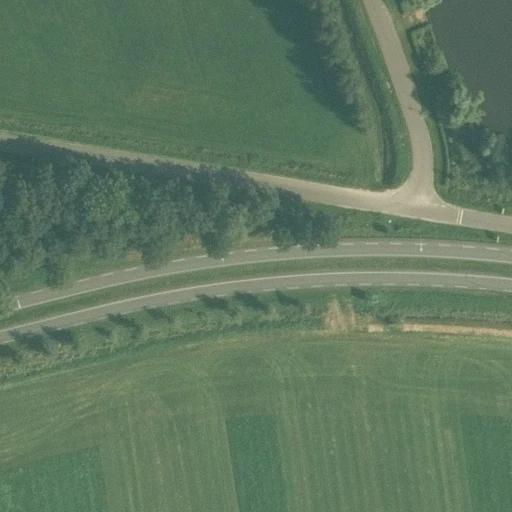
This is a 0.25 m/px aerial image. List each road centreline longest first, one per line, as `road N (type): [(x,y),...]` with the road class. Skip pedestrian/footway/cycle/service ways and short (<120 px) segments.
road 1 (primary): [(0,338),(264,285),(397,277),(511,286)]
road 2 (primary): [(511,257),(337,248),(159,270),(0,307)]
road 3 (unclassified): [(413,210),(0,142)]
road 4 (residential): [(375,0),(421,159),(413,210)]
